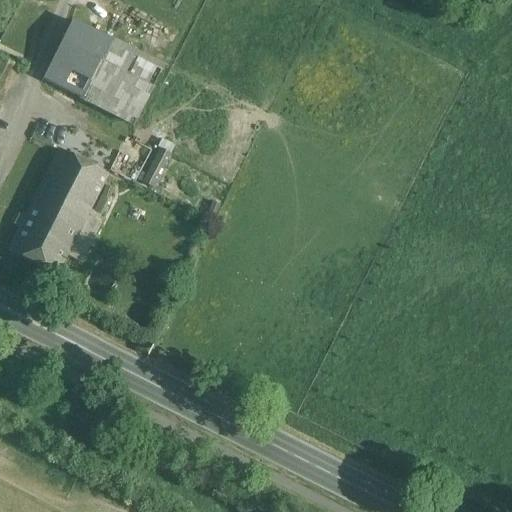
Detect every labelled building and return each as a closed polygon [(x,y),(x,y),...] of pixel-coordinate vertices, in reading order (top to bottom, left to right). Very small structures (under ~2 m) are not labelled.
[(134,125),(144,104),(145,104),(163,66),(73,22),(44,81),(134,125)] [(0,59),(0,90),(12,65),(0,59)] [(160,148),(143,182),(154,187),(171,154),(160,148)] [(61,151),(40,192),(32,207),(80,231),(109,175),(61,151)] [(79,232),(74,229),(32,207),(10,251),(57,275),(79,232)]
